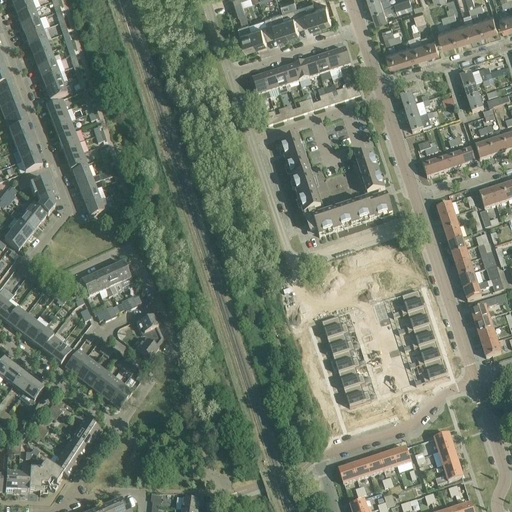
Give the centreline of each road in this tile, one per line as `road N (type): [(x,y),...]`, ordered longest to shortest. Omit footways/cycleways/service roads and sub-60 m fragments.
road 1 (residential): [(0,31),(68,209),(34,257),(60,278),(129,246)]
road 2 (residential): [(335,511),(318,456),(408,427),(444,390),(475,380)]
road 3 (residential): [(116,428),(174,345),(129,246)]
road 4 (residential): [(475,380),(423,218)]
road 5 (residential): [(0,338),(116,428)]
road 6 (residential): [(116,428),(208,474),(216,511)]
road 7 (residential): [(362,30),(229,73)]
road 8 (residential): [(384,98),(251,138)]
road 9 (residential): [(511,44),(380,86)]
road 10 (residential): [(294,258),(423,218)]
road 11 (residential): [(294,258),(251,138)]
